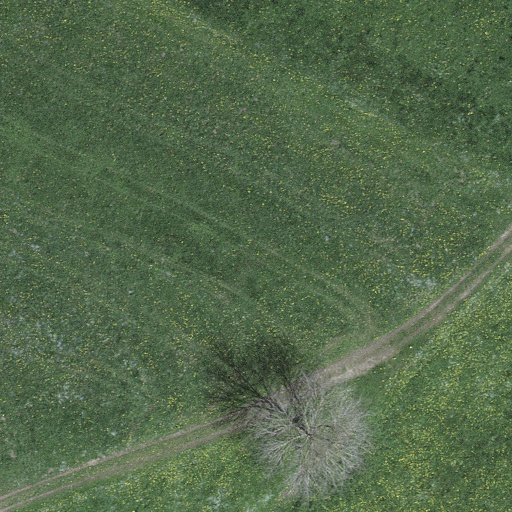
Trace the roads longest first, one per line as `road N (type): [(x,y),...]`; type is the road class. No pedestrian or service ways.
road 1 (track): [(0,502),(403,338),(511,229)]
road 2 (track): [(403,338),(348,425),(273,511)]
